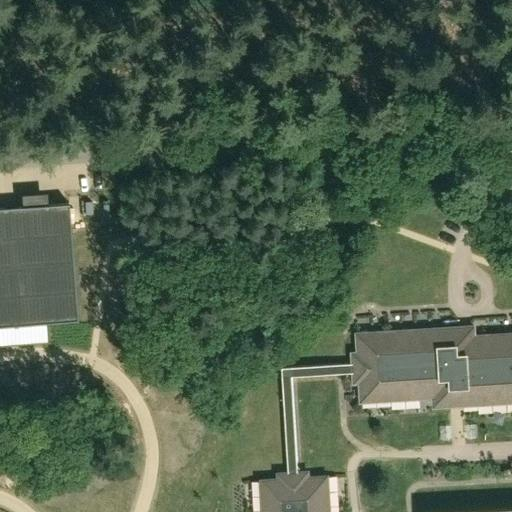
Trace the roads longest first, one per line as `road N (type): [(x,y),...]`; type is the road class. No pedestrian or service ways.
road 1 (unclassified): [(0,160),(511,126)]
road 2 (residential): [(0,356),(59,356),(117,376),(147,424),(152,456),(142,511)]
